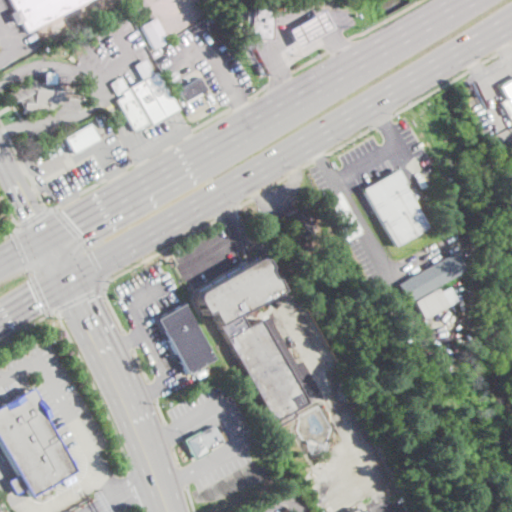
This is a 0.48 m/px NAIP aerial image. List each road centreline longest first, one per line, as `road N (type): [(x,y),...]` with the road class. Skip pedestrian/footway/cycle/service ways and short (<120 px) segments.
road 1 (primary): [(458,0),(0,263)]
road 2 (primary): [(67,277),(511,17)]
road 3 (secondary): [(158,476),(67,277)]
